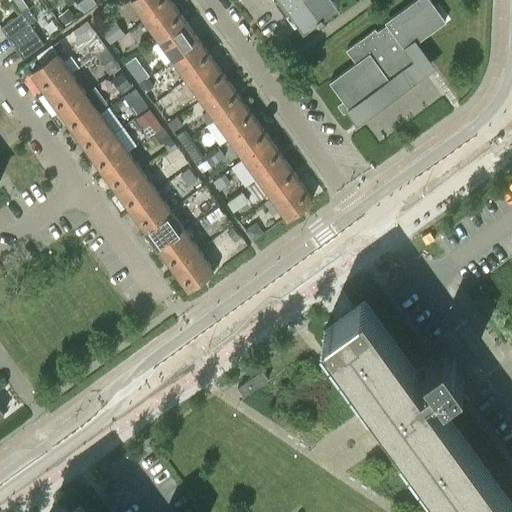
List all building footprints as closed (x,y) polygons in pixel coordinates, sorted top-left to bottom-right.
[(94,0),(80,0),(78,2),(83,10),(96,2),(94,0)] [(130,0),(144,19),(170,0),(130,0)] [(158,38),(184,20),(170,0),(144,19),(158,38)] [(338,0),(280,0),(286,8),(289,6),(304,26),(339,0),(338,0)] [(330,81),(344,100),(338,105),(344,113),(350,109),(359,121),(424,74),(406,50),(445,21),(429,0),(414,0),(385,21),(386,24),(376,31),(374,29),(346,49),(356,63),(330,81)] [(67,5),(58,12),(64,21),(73,15),(67,5)] [(21,12),(29,23),(36,18),(28,7),(21,12)] [(9,38),(29,23),(21,12),(2,27),(9,38)] [(96,54),(95,54),(106,47),(87,20),(66,35),(75,47),(82,41),(93,56),(96,54)] [(172,58),(198,39),(184,20),(158,38),(172,58)] [(16,47),(36,32),(29,23),(9,38),(16,47)] [(36,32),(16,47),(23,57),(43,42),(36,32)] [(186,77),(212,59),(198,39),(172,58),(186,77)] [(109,74),(119,67),(114,60),(106,47),(95,54),(96,54),(109,74)] [(45,90),(71,72),(57,52),(31,71),(45,90)] [(200,97),(226,78),(212,59),(186,77),(200,97)] [(59,110),(85,91),(71,72),(45,90),(59,110)] [(214,116),(240,97),(226,78),(200,97),(214,116)] [(73,129),(99,111),(85,91),(59,110),(73,129)] [(229,135),(254,117),(240,97),(214,116),(229,135)] [(149,108),(135,118),(143,128),(156,118),(149,108)] [(87,149),(113,130),(99,111),(73,129),(87,149)] [(173,130),(183,123),(177,115),(167,122),(173,130)] [(243,155),(268,136),(254,117),(229,135),(243,155)] [(163,142),(169,151),(176,146),(162,126),(152,133),(160,144),(163,142)] [(102,168),(127,149),(113,130),(87,149),(102,168)] [(180,140),(196,163),(204,157),(189,134),(180,140)] [(257,174),(282,156),(268,136),(243,155),(257,174)] [(116,188),(141,169),(127,149),(102,168),(116,188)] [(271,194),(297,175),(282,156),(257,174),(271,194)] [(180,173),(194,192),(204,185),(191,166),(180,173)] [(130,207),(155,188),(141,169),(116,188),(130,207)] [(297,175),(271,194),(287,217),(313,198),(297,175)] [(144,226),(169,208),(155,188),(130,207),(144,226)] [(226,202),(233,211),(248,200),(242,191),(226,202)] [(158,246),(184,227),(169,208),(144,226),(158,246)] [(247,232),(253,239),(264,231),(259,223),(247,232)] [(172,265),(198,247),(184,227),(158,246),(172,265)] [(198,247),(172,265),(188,288),(214,269),(198,247)] [(417,372),(407,359),(365,299),(323,329),(454,511),(511,511),(511,504),(447,413),(468,399),(461,389),(454,380),(464,373),(444,346),(426,359),(428,363),(417,372)] [(243,395),(268,378),(261,369),(237,387),(243,395)]
